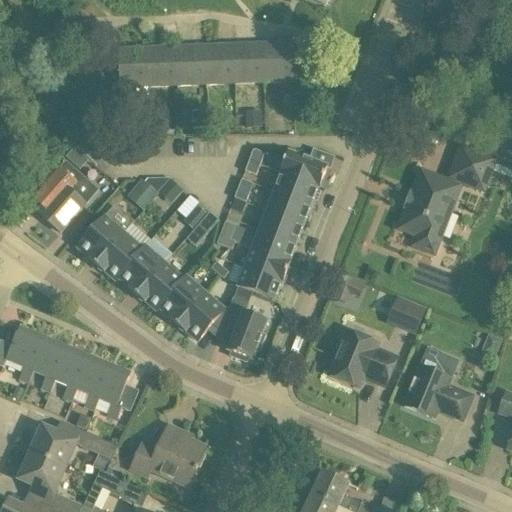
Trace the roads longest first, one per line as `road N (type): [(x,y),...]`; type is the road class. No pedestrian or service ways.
road 1 (residential): [(268,406),(424,0)]
road 2 (tertiary): [(268,406),(154,356),(20,256)]
road 3 (tertiary): [(510,511),(268,406)]
